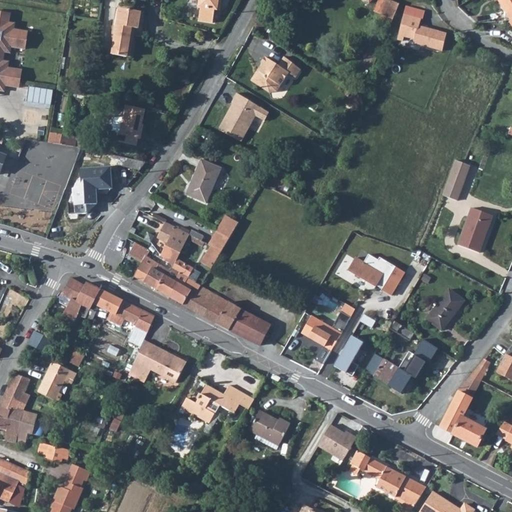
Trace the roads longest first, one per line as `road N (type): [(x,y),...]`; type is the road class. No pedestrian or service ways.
road 1 (tertiary): [(87,269),(412,436)]
road 2 (residential): [(87,269),(114,221),(179,142),(260,0)]
road 3 (residential): [(412,436),(511,309)]
road 4 (residential): [(0,380),(61,260)]
